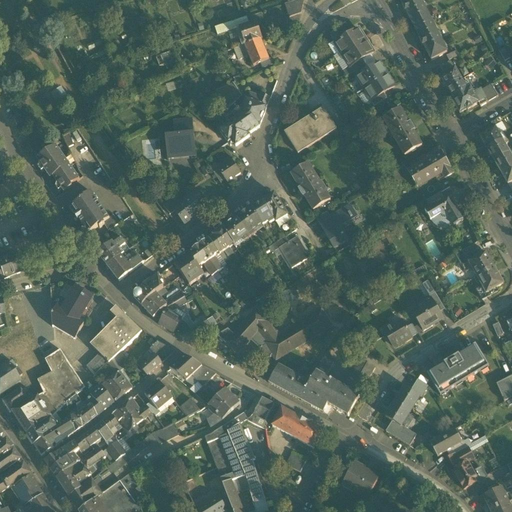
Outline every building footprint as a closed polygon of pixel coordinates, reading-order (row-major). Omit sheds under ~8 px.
[(301,15),(304,0),(300,0),(288,4),(284,6),(289,19),(301,15)] [(407,12),(414,26),(430,18),(420,0),(400,0),(404,6),(403,7),(406,13),(407,12)] [(246,18),(240,21),(242,28),(249,25),(246,18)] [(447,53),(430,18),(414,26),(421,40),(420,41),(423,47),(424,46),(432,61),(447,53)] [(215,29),(217,37),(228,33),(239,29),(242,28),(240,21),(215,29)] [(239,39),(242,47),(244,46),(260,41),(262,40),(256,23),(249,25),(242,28),(239,29),(240,31),(237,32),(239,39)] [(240,31),(239,29),(228,33),(231,42),(239,39),(237,32),(240,31)] [(337,44),(344,55),(366,42),(358,30),(348,37),(337,43),(337,44)] [(333,43),(335,46),(337,44),(337,43),(348,37),(344,32),(332,40),(333,43)] [(269,60),(260,41),(244,46),(249,57),(254,67),(261,64),(269,60)] [(373,53),(366,42),(344,55),(351,66),(351,67),(362,60),(371,55),(373,53)] [(335,46),(333,43),(328,46),(335,57),(340,53),(335,46)] [(340,53),(349,67),(351,66),(344,55),(337,44),(335,46),(340,53)] [(244,46),(242,47),(233,50),(238,62),(249,57),(244,46)] [(499,51),(505,62),(510,59),(504,48),(499,51)] [(456,51),(446,56),(449,62),(459,57),(456,51)] [(349,67),(340,53),(335,57),(334,58),(342,71),(349,67)] [(167,65),(173,62),(169,54),(162,58),(167,65)] [(362,60),(365,65),(374,60),(371,55),(362,60)] [(497,65),(490,58),(484,65),(491,71),(497,65)] [(261,64),(263,69),(273,65),(270,59),(269,60),(261,64)] [(349,67),(353,74),(365,65),(362,60),(351,67),(351,66),(349,67)] [(377,65),(374,60),(365,65),(369,71),(377,65)] [(452,68),(449,62),(439,68),(442,73),(452,68)] [(358,78),(365,89),(387,76),(380,64),(377,65),(369,71),(358,77),(358,78)] [(369,71),(365,65),(353,74),(356,79),(358,78),(358,77),(369,71)] [(349,67),(342,71),(346,78),(353,74),(349,67)] [(469,74),(465,67),(459,70),(463,77),(469,74)] [(440,77),(447,89),(461,80),(455,69),(454,70),(444,75),(440,77)] [(233,78),(236,84),(242,82),(239,75),(233,78)] [(395,87),(387,76),(365,89),(372,100),(373,101),(384,94),(395,87)] [(327,78),(320,81),(324,89),(331,85),(327,78)] [(365,93),(370,101),(372,100),(365,89),(358,78),(356,79),(365,93)] [(471,89),(470,89),(467,91),(464,85),(461,80),(447,89),(453,99),(451,100),(452,100),(471,89)] [(181,82),(167,84),(168,92),(182,89),(181,82)] [(219,95),(228,109),(242,98),(234,85),(228,87),(216,92),(219,95)] [(481,92),(487,104),(498,97),(491,86),(481,92)] [(60,87),(50,94),(56,104),(66,97),(60,87)] [(472,108),(478,104),(479,104),(474,96),(471,89),(452,100),(460,115),(467,111),(467,112),(472,109),(472,108)] [(481,92),(474,96),(479,104),(478,104),(480,108),(487,104),(481,92)] [(365,105),(370,101),(365,93),(360,96),(365,105)] [(370,101),(374,108),(387,100),(384,94),(373,101),(372,100),(370,101)] [(233,116),(237,120),(248,136),(256,131),(259,129),(267,109),(266,109),(270,99),(262,96),(260,99),(250,95),(247,102),(246,102),(243,109),(233,116)] [(342,104),(337,97),(332,100),(337,107),(342,104)] [(284,133),(298,155),(309,148),(337,130),(323,109),(295,126),(284,133)] [(383,119),(405,157),(422,147),(413,132),(415,131),(411,123),(409,124),(400,109),(383,119)] [(249,138),(248,136),(237,120),(220,132),(228,144),(232,141),(236,147),(249,138)] [(176,131),(176,134),(184,133),(184,130),(192,129),(191,121),(175,123),(176,131)] [(499,135),(502,133),(506,131),(502,123),(494,127),(495,129),(499,135)] [(167,138),(169,156),(195,153),(192,129),(184,130),(184,133),(176,134),(176,137),(167,138)] [(480,138),(487,150),(502,141),(499,135),(495,129),(480,138)] [(74,146),(69,135),(63,137),(68,149),(74,146)] [(41,146),(46,153),(56,146),(59,145),(56,140),(41,146)] [(487,150),(494,162),(509,153),(504,145),(502,141),(487,150)] [(53,178),(64,194),(72,188),(71,187),(80,181),(69,165),(67,167),(64,162),(66,161),(56,146),(46,153),(36,160),(50,180),(53,178)] [(411,179),(417,188),(441,174),(445,181),(454,176),(441,153),(432,159),(433,160),(409,174),(408,175),(410,177),(411,179)] [(494,162),(501,173),(511,166),(511,158),(509,153),(494,162)] [(226,180),(230,186),(237,181),(235,179),(241,175),(230,158),(217,167),(219,170),(225,180),(226,181),(226,180)] [(305,197),(314,212),(330,201),(308,165),(291,175),(300,189),(298,191),(303,198),(305,197)] [(211,174),(207,166),(200,169),(204,177),(211,174)] [(511,166),(501,173),(508,185),(511,182),(511,166)] [(386,178),(394,190),(410,180),(409,178),(410,177),(408,175),(409,174),(404,167),(386,178)] [(214,175),(220,184),(225,180),(219,170),(214,174),(214,175)] [(79,221),(88,235),(98,227),(100,229),(104,226),(105,225),(104,224),(109,220),(109,219),(90,192),(79,200),(80,201),(71,207),(77,215),(74,217),(78,222),(79,221)] [(425,202),(429,209),(445,200),(441,193),(425,202)] [(175,212),(185,226),(204,212),(191,195),(173,209),(175,212)] [(263,202),(264,203),(275,221),(276,223),(277,223),(288,217),(274,195),(273,196),(274,196),(265,202),(265,201),(263,202)] [(463,221),(451,201),(447,204),(445,200),(429,209),(425,212),(431,221),(433,220),(435,222),(434,224),(438,226),(441,228),(445,228),(449,228),(449,226),(452,224),(453,226),(454,227),(463,221)] [(163,206),(170,215),(175,212),(173,209),(172,209),(168,203),(163,206)] [(270,225),(275,221),(264,203),(251,211),(262,226),(269,223),(270,225)] [(327,236),(334,248),(348,240),(339,226),(356,215),(351,206),(330,219),(322,224),(329,235),(327,236)] [(255,232),(262,226),(251,211),(251,210),(237,220),(250,239),(257,234),(255,232)] [(316,220),(320,225),(322,224),(330,219),(327,213),(316,220)] [(104,226),(108,232),(119,225),(113,216),(109,219),(109,220),(104,224),(105,225),(104,226)] [(291,222),(288,217),(277,223),(276,223),(279,228),(291,222)] [(250,239),(237,220),(223,230),(234,246),(235,247),(242,241),(244,244),(250,239)] [(230,249),(234,246),(223,230),(209,240),(225,262),(229,258),(234,254),(230,249)] [(117,242),(113,245),(118,250),(125,244),(121,239),(117,242)] [(272,247),(275,252),(280,250),(289,244),(285,239),(276,245),(272,247)] [(283,255),(292,269),(309,258),(297,239),(289,244),(280,250),(283,255)] [(224,262),(225,262),(209,240),(199,248),(218,273),(223,269),(217,260),(214,259),(215,257),(217,256),(218,258),(220,256),(224,262)] [(122,256),(118,250),(113,245),(112,243),(109,245),(108,243),(101,248),(103,250),(98,254),(108,267),(121,257),(122,256)] [(130,250),(125,244),(118,250),(122,256),(130,250)] [(145,253),(150,259),(158,253),(153,246),(145,253)] [(275,252),(272,247),(269,249),(272,255),(273,254),(276,259),(283,255),(280,250),(275,252)] [(212,277),(218,273),(199,248),(189,255),(200,270),(202,269),(201,267),(203,266),(205,265),(205,268),(212,277)] [(456,256),(464,270),(470,266),(469,263),(472,261),(466,250),(459,254),(456,256)] [(470,266),(477,278),(495,268),(486,253),(472,261),(469,263),(470,266)] [(0,260),(0,273),(3,280),(20,274),(12,255),(0,260)] [(204,276),(200,270),(189,255),(174,265),(182,276),(190,287),(204,276)] [(217,260),(223,269),(228,266),(225,262),(224,262),(220,256),(218,258),(217,256),(215,257),(214,259),(217,260)] [(119,282),(133,272),(124,261),(121,257),(108,267),(119,282)] [(129,257),(124,261),(133,272),(143,264),(139,258),(133,262),(129,257)] [(414,272),(417,278),(427,272),(425,266),(414,272)] [(504,285),(495,268),(477,278),(483,288),(477,292),(483,301),(498,292),(496,289),(504,285)] [(134,299),(142,307),(155,294),(156,295),(158,294),(164,290),(161,286),(163,284),(158,277),(147,285),(134,295),(134,299)] [(422,285),(429,297),(435,293),(428,282),(422,285)] [(64,308),(81,318),(93,297),(76,287),(74,291),(66,286),(59,297),(67,302),(64,308)] [(164,290),(158,294),(162,298),(168,293),(165,289),(164,290)] [(167,307),(169,308),(184,299),(185,298),(182,293),(164,303),(167,307)] [(432,300),(437,308),(442,305),(439,300),(435,293),(429,297),(431,300),(432,300)] [(164,303),(156,295),(155,294),(142,307),(154,319),(167,307),(164,303)] [(154,320),(160,326),(168,313),(172,315),(173,313),(178,310),(188,304),(184,299),(169,308),(167,307),(154,319),(154,320)] [(423,331),(423,332),(433,326),(443,319),(437,308),(432,300),(431,300),(414,310),(419,318),(416,320),(418,322),(422,330),(423,331)] [(53,327),(75,340),(86,321),(81,318),(64,308),(58,304),(52,305),(52,315),(53,327)] [(353,308),(357,315),(363,311),(359,305),(353,308)] [(99,355),(109,364),(111,362),(120,353),(121,353),(141,333),(133,325),(116,308),(111,313),(119,321),(104,336),(102,334),(90,346),(99,355)] [(458,308),(453,313),(458,318),(463,312),(458,308)] [(185,315),(178,310),(173,313),(172,315),(182,321),(185,315)] [(245,346),(252,339),(261,329),(270,341),(266,344),(272,356),(276,361),(293,351),(332,327),(322,310),(301,322),(295,326),(278,337),(266,323),(268,322),(256,311),(234,335),(226,343),(238,354),(245,346)] [(159,326),(174,335),(174,334),(182,321),(172,315),(168,313),(160,326),(159,326)] [(407,329),(403,322),(399,316),(391,321),(393,324),(394,326),(392,328),(391,326),(382,330),(387,339),(389,338),(395,349),(413,339),(412,338),(407,329)] [(212,318),(207,321),(211,329),(217,325),(212,318)] [(292,322),(295,326),(301,322),(299,318),(292,322)] [(346,326),(350,329),(357,322),(353,319),(346,326)] [(195,328),(200,336),(211,329),(207,321),(195,328)] [(418,322),(413,326),(418,335),(423,331),(422,330),(418,322)] [(493,327),(497,338),(504,335),(499,324),(493,327)] [(407,329),(412,338),(418,335),(413,326),(407,329)] [(271,357),(272,356),(266,344),(270,341),(261,329),(252,339),(262,348),(255,355),(265,364),(272,358),(271,357)] [(217,336),(226,343),(234,335),(228,330),(217,336)] [(155,356),(162,364),(173,354),(172,350),(158,342),(157,342),(149,351),(154,356),(155,356)] [(427,374),(440,397),(489,367),(476,345),(427,374)] [(38,397),(52,418),(56,414),(67,404),(77,396),(79,395),(83,392),(83,391),(86,389),(84,387),(84,386),(61,351),(46,362),(51,373),(42,377),(38,379),(37,381),(43,393),(44,394),(38,397)] [(120,353),(111,362),(119,372),(122,371),(126,367),(123,364),(127,360),(120,353)] [(95,359),(104,368),(107,366),(109,364),(99,355),(95,359)] [(147,377),(162,364),(155,356),(154,356),(147,363),(139,369),(147,377)] [(169,370),(186,382),(193,376),(195,373),(202,368),(202,367),(184,357),(169,370)] [(325,357),(322,363),(331,368),(335,363),(325,357)] [(135,365),(139,369),(147,363),(142,358),(136,364),(135,365)] [(96,377),(104,368),(95,359),(86,367),(96,377)] [(360,360),(344,389),(359,397),(375,369),(360,360)] [(12,361),(7,364),(13,372),(17,369),(12,361)] [(120,374),(119,372),(111,362),(109,364),(107,366),(115,377),(120,374)] [(316,373),(317,373),(326,378),(331,368),(322,363),(316,373)] [(0,368),(0,395),(20,382),(18,379),(22,376),(17,369),(13,372),(7,364),(0,368)] [(269,384),(301,402),(314,378),(300,370),(297,377),(279,367),(269,384)] [(195,373),(208,383),(216,375),(202,368),(195,373)] [(119,372),(120,374),(127,383),(130,381),(122,371),(119,372)] [(199,383),(198,384),(202,388),(208,383),(195,373),(193,376),(199,383)] [(335,384),(326,378),(317,373),(314,378),(301,402),(323,414),(327,406),(348,418),(359,398),(360,398),(359,397),(344,389),(335,384)] [(132,389),(127,383),(120,374),(115,377),(111,380),(124,396),(132,389)] [(186,382),(194,387),(198,384),(199,383),(193,376),(186,382)] [(504,403),(511,398),(511,376),(505,380),(496,385),(504,403)] [(421,377),(418,381),(426,386),(429,382),(421,377)] [(168,393),(168,394),(171,392),(170,391),(159,378),(156,380),(159,384),(168,393)] [(116,402),(124,396),(111,380),(103,386),(116,402)] [(420,398),(421,398),(428,387),(426,386),(418,381),(411,392),(420,398)] [(151,403),(158,412),(159,412),(159,411),(157,408),(162,404),(164,407),(173,400),(168,394),(168,393),(159,384),(145,396),(151,403)] [(195,395),(202,388),(198,384),(194,387),(190,391),(195,395)] [(95,402),(103,412),(114,403),(101,387),(90,395),(95,402)] [(392,423),(401,428),(401,427),(420,398),(411,392),(405,388),(386,418),(392,423)] [(214,401),(209,406),(216,414),(223,421),(239,405),(225,390),(214,401)] [(12,412),(29,401),(21,391),(2,402),(10,413),(12,412)] [(67,404),(69,412),(78,410),(79,416),(83,428),(90,423),(85,410),(84,409),(77,396),(67,404)] [(33,398),(29,401),(12,412),(24,430),(27,434),(52,418),(38,397),(37,397),(34,399),(33,398)] [(265,423),(266,423),(274,406),(262,399),(253,416),(254,417),(265,423)] [(132,400),(123,407),(137,426),(142,423),(146,420),(141,412),(132,400)] [(180,409),(187,418),(188,418),(195,414),(198,412),(198,413),(200,411),(191,400),(180,409)] [(91,405),(97,417),(103,412),(95,402),(91,405)] [(153,415),(155,418),(160,413),(159,412),(158,412),(151,403),(146,407),(147,407),(149,410),(153,415)] [(91,405),(85,410),(90,423),(97,417),(91,405)] [(133,429),(137,426),(123,407),(113,415),(119,423),(121,421),(129,432),(133,429)] [(149,417),(159,432),(162,431),(164,430),(155,418),(153,415),(149,410),(147,407),(141,412),(146,420),(149,417)] [(69,412),(70,418),(79,416),(78,410),(69,412)] [(272,427),(314,450),(323,432),(282,410),(272,427)] [(63,423),(56,414),(52,418),(58,426),(63,423)] [(211,429),(223,421),(216,414),(207,422),(211,429)] [(244,415),(212,436),(226,430),(227,433),(241,425),(247,421),(248,420),(247,419),(244,415)] [(83,428),(79,416),(70,418),(70,419),(69,420),(76,433),(83,428)] [(112,416),(103,423),(110,433),(115,439),(120,436),(118,433),(122,429),(112,416)] [(247,421),(262,429),(265,423),(254,417),(253,416),(252,417),(251,419),(248,420),(247,421)] [(27,434),(34,445),(59,429),(57,427),(58,426),(52,418),(27,434)] [(74,434),(76,433),(69,420),(63,423),(58,426),(57,427),(59,429),(34,445),(41,457),(53,450),(67,440),(74,434)] [(95,430),(101,438),(106,435),(110,433),(103,423),(95,430)] [(386,433),(410,448),(416,437),(401,427),(401,428),(392,423),(386,433)] [(249,490),(250,495),(261,491),(253,462),(255,461),(241,425),(227,433),(245,477),(249,490)] [(173,426),(168,428),(174,440),(179,437),(173,426)] [(164,430),(162,431),(168,443),(174,440),(168,428),(164,430)] [(100,441),(102,439),(101,438),(95,430),(89,434),(84,438),(95,452),(99,449),(96,444),(100,441)] [(238,480),(245,477),(227,433),(226,430),(212,436),(205,439),(223,485),(230,482),(231,483),(238,480)] [(430,444),(438,458),(443,455),(451,451),(462,444),(455,430),(454,431),(430,444)] [(160,447),(168,443),(162,431),(159,432),(152,435),(152,436),(156,441),(160,447)] [(110,433),(106,435),(111,441),(115,439),(110,433)] [(120,436),(115,439),(118,442),(123,439),(127,436),(125,433),(120,436)] [(111,441),(106,435),(101,438),(102,439),(106,444),(111,441)] [(108,468),(114,475),(118,472),(126,465),(147,448),(156,441),(152,436),(151,437),(131,451),(126,455),(108,468)] [(468,447),(471,453),(488,443),(485,437),(471,445),(468,447)] [(90,455),(95,452),(84,438),(75,444),(79,451),(83,457),(88,454),(89,453),(90,455)] [(117,443),(118,442),(115,439),(111,441),(106,444),(107,445),(109,448),(117,443)] [(125,455),(126,455),(131,451),(123,439),(118,442),(117,443),(125,455)] [(0,443),(0,458),(12,450),(5,440),(0,443)] [(160,447),(156,441),(147,448),(152,453),(160,447)] [(451,451),(453,455),(454,455),(468,447),(471,445),(469,441),(462,444),(451,451)] [(124,452),(117,443),(109,448),(103,454),(105,457),(109,454),(115,462),(125,455),(124,452)] [(46,463),(51,471),(71,457),(75,454),(79,451),(75,444),(57,455),(46,463)] [(109,448),(107,445),(105,447),(100,450),(103,454),(109,448)] [(477,483),(479,482),(473,472),(468,464),(475,460),(471,453),(468,447),(454,455),(458,460),(448,466),(458,482),(464,491),(477,483)] [(106,458),(105,457),(103,454),(100,450),(99,448),(99,449),(95,452),(90,455),(85,459),(77,465),(81,486),(93,476),(98,470),(94,467),(106,458)] [(19,460),(12,450),(0,458),(0,473),(1,473),(19,460)] [(75,454),(79,460),(83,457),(79,451),(75,454)] [(443,455),(445,460),(453,455),(451,451),(443,455)] [(286,465),(300,473),(305,463),(291,455),(286,465)] [(458,460),(454,455),(453,455),(445,460),(448,466),(458,460)] [(77,465),(71,457),(51,471),(57,479),(77,465)] [(0,494),(29,475),(22,464),(4,477),(0,480),(0,494)] [(342,487),(368,501),(372,494),(379,479),(368,473),(368,474),(364,472),(366,470),(354,464),(342,487)] [(81,486),(77,465),(57,479),(69,498),(82,490),(81,486)] [(126,465),(118,472),(124,480),(130,476),(132,474),(133,474),(126,465)] [(482,467),(473,472),(479,482),(477,483),(478,485),(488,479),(482,467)] [(94,483),(82,490),(69,498),(75,507),(78,511),(80,511),(98,499),(120,483),(114,475),(108,468),(94,483)] [(124,480),(118,472),(114,475),(120,483),(124,480)] [(98,499),(107,511),(126,511),(140,501),(144,500),(132,474),(130,476),(124,480),(120,483),(98,499)] [(10,489),(24,508),(43,496),(30,477),(10,489)] [(243,492),(249,490),(245,477),(238,480),(243,492)] [(232,510),(233,511),(241,511),(231,483),(230,482),(223,485),(224,489),(232,510)] [(172,488),(179,504),(191,498),(184,484),(172,488)] [(483,497),(490,511),(491,511),(509,504),(502,488),(483,497)] [(224,508),(225,511),(226,511),(232,510),(224,489),(216,494),(219,499),(220,499),(224,508)] [(268,511),(264,501),(261,491),(250,495),(255,510),(255,511),(268,511)] [(366,504),(370,507),(379,497),(372,494),(368,501),(366,504)] [(53,511),(43,496),(24,508),(18,511),(16,511),(53,511)] [(196,511),(191,498),(179,504),(182,511),(196,511)] [(107,511),(98,499),(80,511),(107,511)] [(218,511),(224,508),(220,499),(219,499),(199,511),(218,511)] [(275,511),(272,499),(264,501),(268,511),(275,511)] [(142,511),(140,501),(126,511),(142,511)]
